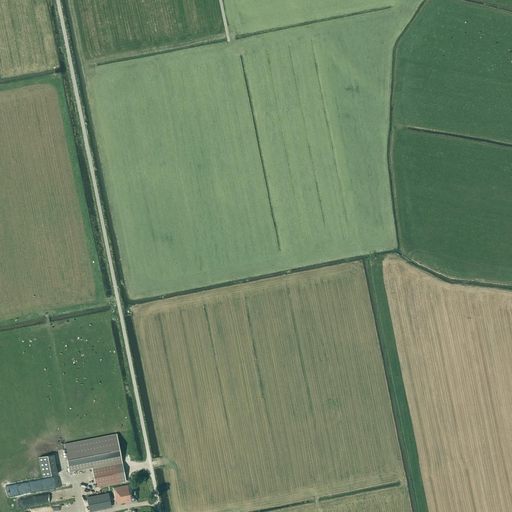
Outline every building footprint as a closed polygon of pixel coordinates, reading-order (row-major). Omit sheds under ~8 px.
[(95,487),(126,481),(117,434),(64,444),(69,471),(92,467),(95,487)] [(57,474),(53,455),(38,457),(42,477),(57,474)] [(133,484),(114,488),(117,504),(133,501),(133,503),(136,502),(136,501),(133,484)] [(48,503),(58,500),(55,491),(45,494),(48,503)] [(112,507),(110,494),(88,498),(91,511),(112,507)]
